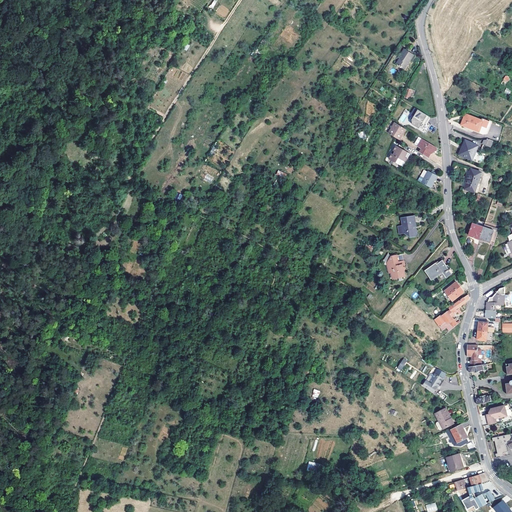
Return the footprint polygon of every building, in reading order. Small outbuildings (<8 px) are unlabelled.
[(222,4),(216,11),(224,18),(230,11),(222,4)] [(190,37),(198,42),(203,35),(195,30),(190,37)] [(406,49),(400,59),(401,59),(398,65),(405,69),(409,63),(410,64),(415,55),(406,49)] [(415,129),(424,134),(430,124),(427,122),(424,120),(427,115),(413,107),(409,114),(412,116),(410,119),(411,124),(416,127),(415,129)] [(484,119),(483,121),(465,114),(461,125),(479,132),(478,133),(483,135),(486,136),(492,122),(484,119)] [(406,130),(395,123),(392,127),(392,129),(389,134),(394,137),(398,139),(402,133),(403,134),(406,130)] [(420,143),(422,139),(419,137),(414,145),(418,148),(421,144),(420,143)] [(433,155),(434,154),(436,152),(438,149),(436,148),(422,139),(420,143),(421,144),(418,148),(422,150),(420,152),(431,159),(433,155)] [(476,162),(480,153),(476,151),(478,146),(466,141),(460,155),(476,162)] [(406,162),(411,155),(396,146),(388,159),(396,164),(399,159),(406,162)] [(406,162),(399,159),(396,164),(403,168),(406,162)] [(476,192),(482,172),(471,169),(465,189),(476,192)] [(422,183),(431,188),(434,183),(437,177),(435,175),(431,173),(428,172),(424,179),(422,183)] [(391,205),(393,199),(387,196),(384,202),(383,201),(381,207),(386,209),(388,204),(391,205)] [(416,226),(414,217),(409,218),(407,217),(406,218),(401,219),(402,227),(399,227),(401,234),(404,234),(410,237),(415,237),(418,235),(417,230),(415,229),(414,227),(416,226)] [(480,239),(483,227),(473,223),(469,235),(480,239)] [(499,229),(499,227),(493,225),(492,227),(484,224),(483,227),(480,239),(490,242),(490,241),(495,242),(499,229)] [(64,247),(64,249),(78,254),(80,249),(68,245),(67,248),(64,247)] [(383,260),(385,262),(391,257),(388,254),(383,260)] [(404,264),(403,261),(401,262),(400,262),(398,262),(397,256),(391,257),(388,264),(390,271),(394,270),(394,272),(392,273),(394,280),(406,277),(404,271),(406,269),(404,267),(403,265),(404,264)] [(447,278),(452,274),(442,260),(437,264),(436,262),(424,270),(432,281),(443,272),(447,278)] [(453,301),(466,291),(460,284),(458,285),(456,283),(445,292),(453,301)] [(487,309),(496,309),(496,306),(504,306),(505,304),(505,295),(506,288),(501,288),(491,297),(491,301),(488,301),(487,309)] [(450,309),(451,310),(448,312),(444,315),(445,316),(443,317),(441,315),(435,320),(443,331),(447,328),(450,332),(458,325),(457,323),(455,321),(453,318),(457,314),(459,313),(460,314),(460,315),(463,313),(459,309),(457,311),(457,310),(470,300),(469,295),(454,306),(450,309)] [(487,318),(496,318),(496,309),(487,309),(487,318)] [(479,322),(478,331),(492,332),(494,333),(495,326),(488,325),(488,322),(481,322),(479,322)] [(479,340),(483,340),(492,341),(492,332),(488,332),(478,331),(477,340),(479,340)] [(478,349),(478,345),(468,345),(468,355),(472,355),(472,356),(472,361),(474,361),(474,365),(478,364),(481,363),(481,360),(478,360),(478,355),(481,355),(482,354),(482,350),(481,349),(478,349)] [(488,370),(487,364),(478,366),(474,366),(472,366),(469,367),(470,373),(475,372),(475,373),(481,372),(480,371),(488,370)] [(430,383),(427,381),(424,385),(435,392),(446,374),(438,369),(430,383)] [(314,389),(312,396),(318,398),(320,391),(314,389)] [(487,403),(492,402),(491,396),(486,397),(485,396),(479,397),(480,398),(476,399),(478,407),(487,405),(487,403)] [(454,422),(452,417),(450,418),(445,408),(436,413),(443,428),(454,422)] [(507,418),(505,408),(491,411),(488,415),(489,417),(486,417),(488,427),(495,425),(497,423),(496,421),(507,418)] [(469,441),(467,437),(464,432),(465,431),(462,424),(448,431),(455,445),(461,445),(469,441)] [(496,453),(497,458),(505,456),(504,452),(508,451),(507,444),(509,443),(507,440),(511,438),(511,440),(511,439),(511,433),(493,438),(493,441),(495,441),(498,453),(496,453)] [(451,471),(464,467),(459,453),(446,457),(451,471)] [(307,471),(318,472),(319,463),(308,462),(307,471)] [(479,475),(455,482),(457,491),(467,488),(468,488),(481,484),(481,483),(489,480),(490,480),(485,472),(479,474),(479,475)] [(455,482),(448,484),(451,493),(457,491),(455,482)] [(476,510),(492,500),(497,499),(493,489),(487,492),(475,498),(475,496),(474,493),(483,490),(481,484),(468,488),(470,496),(462,501),(467,510),(474,506),(476,510)] [(509,511),(510,511),(503,501),(502,502),(509,511)] [(510,511),(509,511),(502,502),(493,508),(495,511),(510,511)] [(426,505),(427,511),(429,511),(437,510),(436,503),(426,505)]
